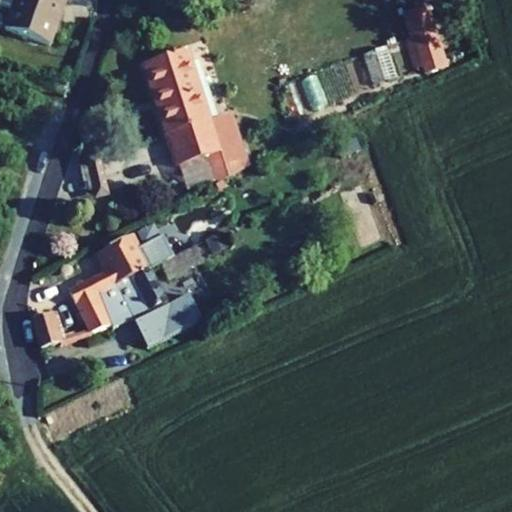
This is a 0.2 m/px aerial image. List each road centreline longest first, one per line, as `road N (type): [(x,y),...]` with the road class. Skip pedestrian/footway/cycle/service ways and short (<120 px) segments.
road 1 (residential): [(17,375),(17,283),(104,0)]
road 2 (track): [(17,375),(42,446),(93,511)]
